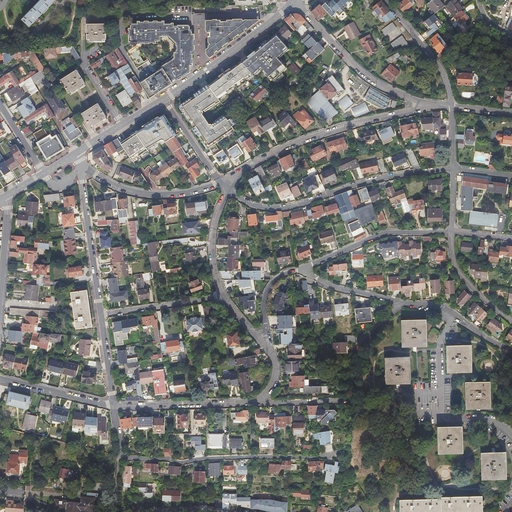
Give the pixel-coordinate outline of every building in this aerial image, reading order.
[(29,27),(35,21),(36,22),(38,21),(39,19),(38,18),(53,3),(54,4),(55,3),(56,1),(55,0),(41,0),(22,20),(29,27)] [(327,13),(334,21),(347,11),(344,8),(349,3),(347,2),(349,0),(329,0),(321,6),(327,13)] [(405,0),(402,2),(400,0),(394,0),(400,7),(403,10),(403,11),(404,13),(405,12),(406,14),(410,11),(408,9),(415,3),(412,0),(409,0),(409,1),(408,0),(405,0)] [(432,0),(427,5),(434,14),(439,10),(444,6),(438,0),(432,0)] [(450,13),(454,17),(462,10),(458,5),(457,6),(456,4),(458,2),(455,0),(451,0),(446,4),(452,11),(450,13)] [(395,18),(381,1),(372,8),(375,11),(375,10),(380,16),(382,15),(383,17),(382,18),(385,23),(395,18)] [(320,5),(311,13),(318,21),(327,13),(321,6),(320,5)] [(453,27),(461,36),(467,31),(462,25),(461,24),(463,22),(467,19),(461,12),(449,22),(453,27)] [(443,25),(434,14),(433,15),(442,26),(443,25)] [(291,15),(284,21),(299,37),(300,35),(293,26),(291,24),(293,22),(295,20),(291,15)] [(295,15),(291,15),(295,20),(293,22),(294,23),(293,24),(294,25),(293,26),(300,35),(301,36),(305,32),(308,36),(309,34),(313,30),(301,16),(297,15),(296,15),(295,15)] [(442,26),(433,15),(425,22),(431,30),(429,32),(426,34),(428,37),(442,26)] [(256,23),(255,20),(247,20),(246,21),(245,20),(243,20),(242,19),(233,19),(233,20),(227,20),(227,21),(224,22),(221,22),(221,20),(217,20),(217,19),(214,19),(212,20),(208,20),(208,24),(206,24),(206,31),(208,33),(210,33),(210,36),(208,36),(208,42),(210,44),(208,45),(208,48),(206,49),(206,54),(208,57),(209,57),(210,57),(211,57),(216,54),(215,52),(217,51),(218,52),(220,50),(224,47),(223,46),(225,44),(228,42),(229,44),(235,39),(234,38),(236,36),(238,34),(239,36),(245,31),(244,30),(246,28),(247,29),(256,23)] [(172,84),(190,72),(190,66),(192,66),(192,58),(192,52),(194,52),(194,34),(192,34),(192,29),(189,29),(189,28),(189,27),(189,26),(188,26),(188,25),(187,25),(182,25),(178,25),(176,25),(173,25),(173,23),(166,23),(164,23),(164,21),(158,21),(157,21),(152,21),(149,21),(143,21),(137,21),(137,23),(135,23),(130,23),(130,26),(130,28),(128,28),(128,37),(131,37),(131,39),(131,42),(135,42),(137,42),(137,43),(138,44),(144,44),(149,44),(156,43),(156,41),(158,41),(160,41),(160,39),(160,37),(162,37),(167,37),(169,37),(172,39),(173,38),(174,40),(173,41),(176,43),(176,46),(176,52),(174,52),(174,55),(174,58),(172,60),(168,62),(163,65),(161,66),(163,68),(158,72),(163,69),(172,84)] [(351,41),(360,36),(352,22),(343,28),(345,32),(346,31),(347,33),(346,34),(351,41)] [(431,30),(425,22),(422,24),(428,31),(421,37),(424,41),(428,37),(426,34),(431,30)] [(385,36),(396,28),(392,23),(381,31),(385,36)] [(106,40),(106,24),(87,25),(87,40),(90,40),(90,42),(103,42),(103,40),(106,40)] [(276,35),(282,42),(291,34),(285,27),(276,35)] [(310,50),(318,43),(309,34),(308,36),(302,41),(310,50)] [(282,42),(276,35),(242,62),(253,75),(261,69),(271,81),(273,80),(275,83),(284,76),(282,72),(286,69),(276,57),(286,48),(282,42)] [(441,52),(444,49),(441,46),(443,44),(443,43),(436,35),(431,39),(434,44),(432,45),(435,49),(439,54),(441,52)] [(362,45),(366,52),(369,57),(378,51),(369,36),(359,41),(361,45),(362,45)] [(395,50),(406,41),(402,36),(391,44),(395,50)] [(169,37),(167,37),(176,46),(176,43),(173,41),(174,40),(173,38),(172,39),(169,37)] [(306,60),(309,64),(324,50),(318,43),(310,50),(303,56),(304,58),(305,56),(307,58),(308,57),(309,58),(306,60)] [(76,46),(45,49),(45,51),(45,55),(45,58),(45,59),(46,58),(55,57),(55,58),(56,58),(56,57),(55,53),(70,51),(76,60),(79,58),(75,50),(76,46)] [(122,56),(118,48),(115,50),(120,59),(118,60),(115,62),(118,65),(113,68),(115,72),(124,67),(128,64),(122,56)] [(112,53),(112,52),(91,65),(93,69),(104,62),(103,60),(107,58),(113,68),(118,65),(115,62),(118,60),(113,52),(112,53)] [(401,52),(390,58),(392,62),(395,60),(396,59),(403,56),(401,52)] [(439,54),(436,56),(439,60),(444,55),(441,52),(439,54)] [(153,64),(155,68),(158,66),(153,58),(151,59),(152,59),(150,60),(150,61),(150,60),(153,59),(155,62),(153,64)] [(245,80),(253,75),(242,62),(219,78),(209,85),(210,87),(216,96),(226,89),(227,91),(236,85),(237,88),(246,82),(245,80)] [(136,107),(141,104),(136,96),(134,97),(132,93),(135,91),(136,94),(142,90),(138,84),(140,84),(140,83),(139,82),(128,64),(124,67),(115,72),(120,82),(123,86),(125,90),(128,95),(129,95),(136,107)] [(288,68),(295,76),(299,73),(297,70),(298,69),(296,66),(295,67),(292,64),(288,68)] [(393,76),(397,72),(390,66),(382,75),(390,83),(394,78),(393,76)] [(47,76),(48,75),(44,68),(30,77),(33,83),(46,75),(47,76)] [(85,83),(76,70),(60,80),(61,81),(60,82),(61,84),(62,83),(69,93),(71,92),(72,93),(83,86),(82,85),(85,83)] [(18,85),(19,84),(11,72),(0,78),(0,86),(10,80),(14,87),(18,85)] [(120,82),(115,72),(109,76),(107,77),(113,86),(120,82)] [(159,92),(167,87),(158,72),(153,75),(149,77),(145,80),(140,83),(140,84),(143,89),(149,99),(152,97),(159,92)] [(458,85),(472,85),(472,74),(458,73),(458,85)] [(328,84),(320,90),(328,100),(335,94),(338,96),(344,91),(332,76),(325,81),(328,84)] [(38,91),(33,83),(30,77),(25,81),(23,82),(32,95),(38,91)] [(24,95),(18,85),(14,87),(6,93),(11,100),(13,102),(24,95)] [(285,85),(281,88),(280,90),(284,95),(289,90),(285,85)] [(216,96),(210,87),(180,108),(207,149),(235,131),(231,126),(234,124),(229,118),(227,119),(225,116),(210,125),(202,113),(220,101),(216,96)] [(390,99),(370,87),(364,98),(384,109),(390,99)] [(511,88),(505,87),(503,106),(509,107),(510,96),(511,95),(511,88)] [(132,101),(128,95),(125,90),(117,96),(124,107),(132,101)] [(320,90),(318,92),(326,101),(328,100),(320,90)] [(326,101),(318,92),(306,101),(324,123),(336,114),(326,101)] [(47,98),(57,113),(65,108),(55,93),(47,98)] [(231,96),(221,103),(223,105),(230,99),(232,98),(231,96)] [(32,105),(31,103),(29,99),(24,102),(30,112),(33,110),(31,106),(32,105)] [(247,104),(244,100),(238,104),(241,108),(247,104)] [(106,116),(98,103),(82,114),(90,127),(93,125),(94,127),(105,120),(104,118),(106,116)] [(46,121),(52,118),(54,117),(46,104),(23,118),(27,125),(45,114),(46,113),(48,118),(47,119),(45,120),(46,121)] [(292,125),(295,122),(285,111),(277,119),(280,122),(279,123),(284,128),(289,123),(292,125)] [(433,128),(440,127),(448,126),(448,121),(439,122),(438,112),(432,113),(432,119),(433,128)] [(305,129),(314,121),(306,113),(297,121),(305,129)] [(164,117),(162,114),(155,118),(157,121),(153,123),(159,132),(166,127),(161,120),(164,117)] [(276,124),(270,116),(264,120),(259,123),(264,132),(267,130),(276,124)] [(78,128),(81,126),(75,117),(70,119),(69,118),(62,122),(66,129),(63,131),(70,141),(81,133),(78,128)] [(148,117),(139,123),(139,124),(136,126),(138,129),(138,130),(144,139),(157,131),(152,123),(148,117)] [(255,117),(246,123),(256,139),(260,136),(259,135),(264,132),(259,123),(258,122),(255,117)] [(433,129),(433,128),(432,119),(421,120),(421,129),(429,129),(430,133),(434,132),(433,129)] [(402,137),(419,134),(417,123),(400,127),(402,137)] [(390,127),(379,132),(383,140),(394,135),(390,127)] [(33,134),(45,153),(43,155),(42,158),(45,161),(48,161),(50,159),(50,157),(51,157),(57,153),(64,149),(55,133),(49,137),(43,128),(33,134)] [(465,140),(474,141),(474,137),(472,137),(473,130),(466,129),(465,140)] [(171,139),(174,137),(176,135),(173,130),(167,134),(171,139)] [(365,143),(378,139),(374,130),(362,133),(365,143)] [(129,156),(130,158),(132,160),(136,157),(142,154),(147,150),(136,133),(135,134),(131,137),(124,141),(121,143),(120,144),(122,146),(125,150),(129,156)] [(511,144),(511,143),(511,136),(499,134),(497,136),(497,138),(498,140),(499,140),(499,144),(502,144),(511,145),(511,144)] [(165,143),(169,148),(172,153),(179,149),(181,147),(174,137),(171,139),(165,143)] [(244,138),(239,141),(241,144),(242,143),(248,152),(253,149),(252,148),(255,146),(251,138),(246,141),(244,138)] [(335,148),(336,150),(336,152),(347,148),(343,138),(326,144),(329,151),(335,148)] [(117,139),(104,147),(106,149),(110,156),(117,152),(116,150),(122,146),(120,144),(117,139)] [(434,158),(432,142),(421,144),(421,147),(419,147),(420,156),(430,155),(430,158),(434,158)] [(165,143),(149,153),(153,159),(169,148),(165,143)] [(16,145),(10,149),(12,153),(20,166),(22,169),(27,166),(25,162),(26,161),(16,145)] [(491,153),(488,169),(496,170),(496,166),(494,165),(492,165),(493,158),(495,146),(492,145),(491,153)] [(312,157),(320,153),(316,146),(309,150),(312,157)] [(110,156),(106,149),(94,156),(93,159),(100,167),(107,171),(113,168),(107,158),(110,156)] [(179,149),(172,153),(175,158),(177,160),(184,156),(183,154),(179,149)] [(405,150),(413,168),(418,168),(410,149),(405,150)] [(410,149),(418,168),(420,167),(411,149),(410,149)] [(128,158),(124,151),(118,155),(122,162),(128,158)] [(10,160),(6,162),(11,171),(20,166),(12,153),(7,156),(10,160)] [(395,166),(401,164),(403,168),(409,165),(403,154),(392,159),(395,166)] [(282,165),(292,161),(290,155),(280,160),(282,165)] [(184,156),(177,160),(181,165),(182,167),(184,166),(183,165),(188,162),(184,156)] [(359,166),(358,164),(355,156),(336,164),(339,171),(349,167),(351,170),(359,166)] [(177,160),(175,158),(150,174),(155,182),(164,177),(172,171),(181,165),(177,160)] [(192,174),(188,177),(190,180),(192,182),(194,180),(193,178),(194,177),(199,173),(196,169),(199,167),(194,160),(186,165),(192,174)] [(359,166),(362,174),(370,172),(378,171),(377,160),(358,164),(359,166)] [(275,176),(281,173),(277,164),(268,169),(268,170),(267,170),(269,174),(270,173),(270,174),(273,172),(275,176)] [(266,178),(260,166),(254,169),(257,175),(258,177),(260,181),(266,178)] [(135,172),(122,168),(119,177),(131,182),(135,172)] [(332,169),(318,175),(322,184),(323,185),(336,179),(332,169)] [(314,178),(303,184),(307,193),(318,187),(318,186),(322,184),(318,175),(317,175),(313,177),(314,178)] [(457,176),(456,184),(461,184),(461,187),(461,198),(457,197),(457,211),(465,211),(465,209),(471,209),(472,186),(485,188),(485,190),(507,193),(508,184),(490,182),(490,181),(487,181),(472,179),(472,178),(462,176),(462,177),(457,176)] [(266,192),(264,188),(260,181),(258,177),(254,179),(253,177),(248,180),(257,197),(266,192)] [(435,188),(436,191),(442,190),(441,184),(442,184),(441,179),(435,180),(427,181),(429,190),(433,190),(433,189),(435,188)] [(291,194),(287,186),(286,183),(275,188),(281,199),(285,197),(291,194)] [(290,189),(295,198),(301,195),(297,186),(292,188),(291,186),(289,188),(290,189)] [(347,192),(333,196),(336,204),(339,211),(343,221),(374,209),(372,203),(371,201),(368,193),(365,186),(357,188),(362,202),(369,200),(370,204),(357,209),(356,206),(360,204),(356,195),(353,196),(351,190),(347,192)] [(392,186),(385,189),(393,209),(396,208),(397,206),(396,205),(401,204),(400,200),(406,198),(403,190),(397,193),(394,193),(394,192),(392,186)] [(380,198),(380,196),(377,190),(368,193),(371,201),(380,198)] [(59,200),(59,194),(44,196),(44,202),(59,200)] [(64,198),(65,208),(75,206),(74,197),(64,198)] [(128,209),(126,199),(119,200),(120,210),(128,209)] [(413,199),(407,200),(412,215),(417,214),(417,213),(416,209),(423,208),(422,203),(422,201),(422,200),(413,201),(413,199)] [(195,201),(195,202),(185,203),(186,213),(197,212),(196,211),(208,210),(206,200),(195,201)] [(103,202),(105,210),(112,209),(111,201),(103,202)] [(163,205),(164,215),(169,214),(169,215),(175,214),(175,209),(176,209),(175,204),(168,205),(167,201),(163,201),(163,205)] [(27,202),(26,215),(38,216),(39,203),(27,202)] [(96,211),(105,210),(103,202),(95,203),(96,211)] [(336,204),(324,208),(327,215),(339,211),(336,204)] [(150,216),(164,215),(163,205),(153,206),(154,209),(149,210),(150,216)] [(307,213),(308,220),(309,220),(312,218),(313,218),(321,216),(321,214),(323,214),(321,206),(317,207),(314,208),(310,209),(310,210),(306,211),(307,213)] [(378,220),(374,209),(343,221),(352,243),(369,235),(366,229),(363,231),(364,231),(353,236),(351,233),(362,227),(361,226),(378,220)] [(442,209),(427,210),(427,218),(427,221),(437,221),(442,221),(442,209)] [(303,211),(291,214),(292,219),(289,219),(290,224),(298,222),(298,224),(299,224),(304,223),(304,222),(304,221),(308,220),(307,213),(303,214),(303,211)] [(498,214),(470,211),(469,223),(497,227),(498,214)] [(283,227),(281,212),(277,212),(277,215),(265,217),(266,222),(277,220),(278,227),(283,227)] [(64,223),(64,227),(75,225),(73,214),(63,216),(63,220),(62,220),(63,223),(64,223)] [(27,226),(28,216),(18,215),(17,225),(27,226)] [(257,224),(256,215),(248,215),(249,225),(257,224)] [(228,228),(227,232),(230,232),(237,232),(239,218),(229,217),(228,228)] [(113,231),(120,230),(119,219),(109,220),(106,220),(98,221),(98,225),(112,224),(113,231)] [(198,226),(198,221),(184,223),(186,235),(199,233),(199,228),(198,226)] [(363,231),(362,227),(351,233),(353,236),(364,231),(363,231)] [(335,241),(331,230),(318,235),(322,247),(330,244),(330,243),(335,241)] [(107,231),(100,232),(101,238),(100,238),(101,249),(110,248),(111,248),(110,237),(107,237),(107,231)] [(219,245),(229,245),(239,245),(239,242),(237,242),(237,238),(240,238),(240,236),(247,236),(247,233),(247,232),(237,232),(230,232),(230,236),(227,237),(227,239),(219,240),(219,245)] [(24,237),(11,236),(11,241),(14,241),(14,244),(20,245),(20,242),(21,242),(24,242),(24,237)] [(49,247),(49,242),(43,241),(43,239),(39,238),(39,240),(38,246),(49,247)] [(64,240),(66,255),(77,254),(75,239),(64,240)] [(398,256),(398,257),(401,256),(405,256),(412,255),(416,255),(421,255),(420,243),(415,244),(412,245),(412,242),(412,241),(408,241),(408,245),(404,245),(401,246),(401,243),(401,242),(397,242),(398,256)] [(159,271),(154,242),(147,243),(147,246),(148,249),(149,258),(150,262),(152,272),(153,272),(159,271)] [(384,257),(398,256),(397,242),(392,242),(392,243),(390,243),(390,242),(387,242),(387,244),(385,244),(379,245),(380,248),(380,247),(381,249),(380,249),(380,252),(383,252),(384,257)] [(473,244),(462,243),(461,251),(472,252),(473,244)] [(229,245),(229,258),(238,257),(239,257),(239,245),(229,245)] [(304,256),(308,255),(311,253),(307,245),(296,250),(298,253),(297,254),(299,259),(300,259),(303,258),(304,256)] [(123,262),(121,246),(111,248),(110,248),(111,254),(112,253),(112,257),(113,263),(123,262)] [(506,248),(500,247),(499,253),(499,255),(511,256),(511,249),(511,250),(511,246),(507,246),(506,248)] [(429,259),(442,260),(442,252),(440,252),(440,249),(439,248),(436,248),(435,249),(435,252),(430,252),(429,259)] [(289,250),(276,252),(278,263),(290,262),(289,250)] [(499,255),(499,253),(494,252),(494,250),(490,250),(489,260),(499,261),(499,255)] [(185,254),(187,267),(197,265),(196,259),(195,259),(195,257),(194,252),(185,254)] [(363,264),(363,254),(352,255),(353,264),(363,264)] [(227,265),(227,271),(238,271),(238,261),(238,257),(229,258),(228,258),(228,262),(228,265),(227,265)] [(262,259),(253,259),(253,267),(264,267),(264,259),(262,259)] [(113,263),(111,263),(111,268),(114,267),(114,271),(115,273),(116,278),(122,277),(125,276),(128,276),(126,261),(123,262),(113,263)] [(50,268),(50,265),(37,264),(30,264),(30,268),(33,269),(33,274),(45,275),(46,275),(47,268),(50,268)] [(333,265),(333,267),(328,267),(329,275),(336,275),(335,272),(346,271),(346,264),(333,265)] [(481,278),(482,268),(482,266),(472,265),(471,274),(475,274),(475,277),(481,278)] [(82,275),(81,267),(69,268),(70,277),(82,275)] [(143,282),(150,281),(148,273),(142,274),(143,279),(142,277),(136,278),(136,280),(137,290),(136,290),(137,292),(138,292),(139,299),(149,298),(148,289),(144,290),(143,287),(144,285),(143,282)] [(368,286),(382,285),(381,276),(367,277),(368,286)] [(389,290),(401,289),(400,286),(400,277),(388,278),(389,290)] [(119,291),(117,278),(107,279),(110,302),(128,299),(126,290),(119,291)] [(401,289),(401,293),(405,293),(405,291),(409,291),(417,291),(417,290),(421,289),(425,289),(425,278),(419,279),(419,283),(413,284),(413,281),(407,281),(407,286),(400,286),(401,289)] [(440,293),(439,279),(430,280),(431,294),(440,293)] [(190,286),(190,287),(192,291),(202,288),(200,283),(199,283),(198,280),(189,283),(190,286)] [(448,283),(448,281),(444,281),(445,294),(455,293),(454,280),(450,280),(450,282),(448,283)] [(241,284),(232,285),(233,295),(242,293),(241,284)] [(37,301),(38,286),(37,286),(26,285),(26,292),(27,292),(27,300),(37,301)] [(91,327),(86,290),(71,293),(76,329),(86,327),(87,329),(88,328),(88,327),(91,327)] [(466,294),(467,293),(464,290),(457,298),(458,305),(465,305),(471,296),(468,294),(467,296),(466,294)] [(255,295),(238,297),(239,302),(243,302),(244,309),(248,309),(248,312),(249,312),(249,316),(255,315),(254,311),(255,311),(254,308),(253,300),(255,300),(255,295)] [(476,314),(481,308),(479,306),(477,304),(475,302),(469,308),(470,315),(476,314)] [(349,315),(348,303),(347,303),(347,304),(334,305),(335,316),(348,314),(348,315),(349,315)] [(295,308),(296,314),(309,313),(308,305),(303,305),(303,308),(295,308)] [(318,307),(319,318),(332,317),(331,305),(318,307)] [(46,318),(51,318),(55,319),(56,312),(40,311),(10,308),(9,315),(25,316),(26,316),(38,317),(46,318)] [(370,308),(354,309),(356,323),(371,321),(370,308)] [(481,308),(476,314),(477,321),(483,320),(488,314),(486,312),(484,310),(481,308)] [(38,317),(26,316),(26,321),(26,324),(23,324),(22,327),(22,331),(34,332),(35,325),(38,325),(38,317)] [(153,316),(142,318),(143,322),(141,322),(142,327),(143,332),(154,330),(154,328),(148,329),(147,326),(154,325),(155,328),(157,327),(157,325),(155,325),(155,320),(154,320),(153,316)] [(488,325),(496,331),(503,330),(501,324),(493,318),(488,325)] [(126,321),(113,323),(115,330),(113,330),(113,333),(115,346),(123,345),(123,340),(128,339),(127,332),(129,332),(130,330),(130,328),(138,326),(137,319),(129,320),(129,321),(126,322),(126,321)] [(202,331),(207,330),(205,319),(201,319),(196,319),(191,320),(186,321),(187,332),(192,331),(192,333),(193,332),(197,332),(198,332),(197,330),(202,330),(202,331)] [(424,320),(402,321),(403,347),(425,347),(424,320)] [(8,341),(21,342),(21,330),(8,329),(8,341)] [(279,339),(279,345),(289,344),(290,344),(290,339),(293,339),(292,329),(279,329),(276,329),(276,334),(279,334),(280,334),(281,339),(279,339)] [(59,344),(61,335),(52,334),(49,334),(43,333),(41,333),(40,338),(38,346),(38,347),(47,349),(49,342),(59,344)] [(236,333),(226,335),(229,347),(238,345),(236,333)] [(38,346),(40,338),(33,336),(31,344),(38,346)] [(90,345),(91,341),(81,340),(79,355),(87,356),(86,358),(91,358),(93,345),(90,345)] [(160,343),(161,353),(179,350),(178,341),(160,343)] [(335,343),(333,343),(333,348),(335,348),(336,353),(347,353),(346,347),(347,347),(347,342),(335,343)] [(290,344),(289,344),(289,349),(290,349),(290,352),(288,352),(288,358),(302,358),(301,344),(290,344)] [(470,346),(448,346),(448,373),(471,373),(470,346)] [(125,364),(127,364),(127,360),(124,360),(123,355),(126,355),(125,351),(117,352),(118,356),(116,356),(116,359),(118,359),(118,361),(112,362),(113,366),(125,364)] [(15,357),(5,354),(4,359),(3,366),(12,368),(15,357)] [(244,364),(245,368),(257,366),(256,361),(254,362),(254,360),(253,356),(243,358),(234,360),(235,366),(244,364)] [(28,360),(15,357),(12,368),(18,370),(18,368),(21,369),(25,370),(28,360)] [(408,357),(385,358),(386,385),(409,384),(408,357)] [(65,364),(50,360),(47,370),(62,373),(65,364)] [(290,376),(292,376),(297,376),(296,366),(297,366),(297,361),(286,362),(286,373),(290,373),(290,376)] [(65,362),(65,364),(62,373),(76,376),(78,365),(65,362)] [(135,367),(134,363),(127,364),(125,364),(126,374),(127,374),(131,373),(134,373),(135,375),(135,378),(135,379),(140,379),(139,374),(138,371),(138,367),(135,367)] [(163,370),(151,372),(153,382),(155,395),(166,394),(163,370)] [(81,383),(92,384),(92,382),(95,383),(96,374),(83,372),(81,383)] [(153,382),(151,372),(139,374),(140,379),(140,380),(140,385),(146,384),(146,383),(153,382)] [(222,376),(223,385),(226,384),(226,386),(231,385),(234,385),(234,386),(234,387),(239,386),(236,373),(236,372),(230,373),(229,375),(222,376)] [(238,376),(241,389),(243,389),(243,392),(250,391),(249,388),(247,377),(249,377),(248,372),(237,374),(238,376)] [(208,381),(201,383),(202,391),(208,390),(207,389),(213,388),(213,390),(218,389),(215,373),(207,374),(208,381)] [(304,387),(304,376),(297,376),(292,376),(292,383),(289,383),(290,387),(304,387)] [(143,401),(140,385),(140,380),(135,381),(124,383),(126,391),(133,389),(133,387),(136,386),(138,396),(140,395),(141,398),(139,398),(139,397),(126,398),(126,401),(143,401)] [(174,391),(186,389),(184,381),(173,382),(174,391)] [(489,382),(467,383),(467,410),(489,409),(489,382)] [(6,391),(6,392),(3,391),(1,399),(5,401),(4,404),(24,409),(27,397),(6,391)] [(39,411),(49,414),(52,404),(42,401),(39,411)] [(317,410),(317,406),(308,406),(308,415),(316,415),(317,410)] [(63,421),(67,422),(67,421),(69,413),(61,410),(61,411),(59,410),(59,408),(55,407),(52,421),(58,422),(59,421),(63,422),(63,421)] [(334,410),(322,410),(322,414),(321,414),(321,410),(317,410),(316,415),(315,422),(321,422),(321,424),(327,424),(330,422),(330,419),(327,416),(330,413),(334,418),(337,415),(337,413),(334,410)] [(248,421),(247,411),(243,411),(243,413),(231,414),(231,420),(236,420),(236,421),(248,421)] [(261,412),(256,412),(256,423),(269,423),(269,426),(269,435),(274,434),(274,433),(274,425),(274,418),(274,415),(269,415),(269,413),(261,413),(261,412)] [(86,421),(86,414),(73,413),(72,425),(85,426),(86,421)] [(23,429),(33,432),(37,417),(26,414),(23,429)] [(206,414),(194,414),(194,425),(206,425),(206,414)] [(274,418),(274,425),(274,433),(276,433),(276,429),(279,429),(279,427),(285,427),(285,425),(291,424),(290,417),(285,417),(285,414),(278,414),(278,418),(274,418)] [(187,415),(178,415),(179,427),(188,427),(187,415)] [(298,416),(294,416),(294,424),(294,434),(303,434),(303,418),(298,418),(298,416)] [(97,417),(98,435),(102,435),(102,441),(108,441),(107,432),(106,432),(105,421),(101,421),(101,417),(97,417)] [(137,417),(137,422),(138,427),(141,427),(141,430),(150,429),(150,427),(153,427),(153,418),(153,417),(137,417)] [(153,418),(153,427),(153,432),(164,432),(164,417),(153,418)] [(130,418),(120,420),(122,428),(131,427),(130,418)] [(85,426),(85,429),(93,431),(94,421),(86,421),(85,426)] [(461,426),(439,427),(439,454),(461,453),(461,426)] [(328,431),(313,433),(312,439),(319,440),(322,440),(322,445),(330,444),(328,431)] [(223,434),(209,434),(209,446),(222,446),(222,449),(226,448),(226,435),(223,435),(223,434)] [(201,436),(191,437),(191,441),(195,441),(195,450),(206,450),(206,444),(201,444),(201,436)] [(260,447),(274,447),(274,439),(261,438),(260,447)] [(242,439),(230,439),(230,448),(238,448),(238,447),(242,447),(242,444),(243,444),(243,442),(242,442),(242,439)] [(19,474),(19,466),(20,463),(27,464),(28,451),(19,451),(19,456),(9,455),(8,462),(7,462),(6,472),(2,472),(2,479),(6,479),(6,473),(19,474)] [(291,464),(290,459),(282,459),(281,468),(296,468),(296,464),(291,464)] [(239,461),(239,460),(237,460),(237,466),(239,466),(239,474),(247,474),(247,466),(244,466),(244,461),(239,461)] [(323,461),(308,462),(308,470),(319,470),(320,469),(323,469),(323,461)] [(332,465),(326,464),(324,470),(327,470),(324,480),(333,482),(336,472),(338,473),(339,467),(338,466),(338,463),(332,462),(332,465)] [(220,464),(208,464),(208,475),(221,474),(220,464)] [(280,465),(270,464),(269,473),(279,474),(280,465)] [(132,480),(138,479),(138,466),(125,467),(125,473),(125,478),(125,483),(132,483),(132,480)] [(180,467),(169,466),(168,474),(180,475),(180,467)] [(205,473),(194,472),(194,482),(204,483),(205,473)] [(146,484),(138,484),(138,492),(142,492),(144,494),(144,497),(146,497),(147,498),(150,498),(151,497),(152,497),(152,490),(148,490),(146,488),(146,484)] [(311,490),(301,490),(301,489),(297,489),(297,492),(293,492),(293,496),(299,496),(301,496),(302,499),(311,498),(311,490)] [(171,499),(180,500),(181,492),(162,491),(162,499),(171,499)] [(441,499),(441,511),(442,511),(483,511),(483,503),(485,503),(485,500),(482,500),(482,497),(441,498),(441,499)] [(68,502),(68,503),(63,502),(62,507),(64,507),(63,511),(82,511),(91,511),(94,511),(96,499),(83,498),(82,503),(68,502)] [(250,498),(237,499),(238,506),(242,505),(242,507),(250,507),(250,500),(250,498)] [(441,511),(441,499),(399,500),(399,511),(441,511)] [(285,511),(286,511),(270,511),(258,508),(252,508),(253,500),(250,500),(250,507),(250,510),(257,510),(267,511),(285,511)] [(287,511),(287,503),(281,502),(271,500),(253,500),(252,508),(258,508),(270,511),(286,511),(287,511)] [(23,511),(24,504),(21,504),(17,504),(17,505),(13,504),(13,502),(6,501),(5,511),(10,511),(23,511)]
